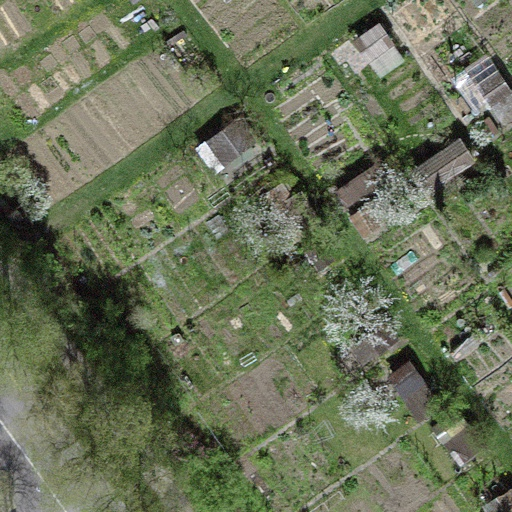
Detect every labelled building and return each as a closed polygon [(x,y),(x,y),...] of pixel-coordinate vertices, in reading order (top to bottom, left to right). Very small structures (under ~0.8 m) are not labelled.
[(374,19),(351,35),(374,67),(397,51),(374,19)] [(511,90),(483,49),(453,70),(458,77),(453,80),(470,104),(479,97),(488,110),(511,93),(511,90)] [(234,111),(192,142),(209,165),(252,134),(234,111)] [(456,131),(408,161),(424,186),(471,156),(456,131)] [(375,159),(334,185),(344,200),(385,174),(375,159)] [(379,188),(347,210),(360,230),(392,208),(379,188)] [(322,230),(302,245),(315,264),(335,249),(322,230)] [(382,316),(347,344),(358,359),(394,331),(382,316)] [(406,355),(383,371),(416,417),(438,401),(406,355)] [(452,402),(427,421),(456,459),(481,441),(452,402)] [(511,489),(507,482),(479,500),(486,511),(507,511),(511,509),(511,489)]
